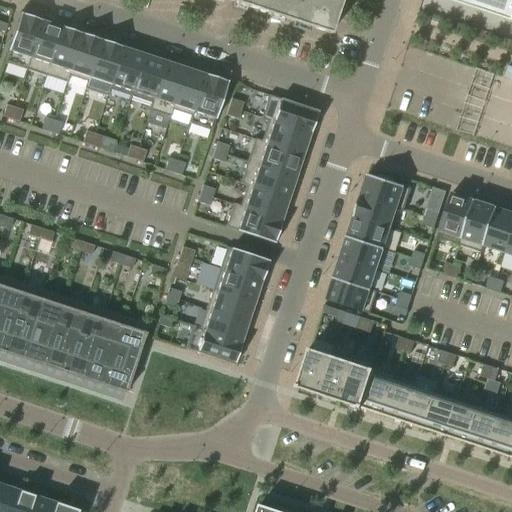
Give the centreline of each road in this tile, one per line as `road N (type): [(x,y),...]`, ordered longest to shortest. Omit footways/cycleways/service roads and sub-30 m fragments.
road 1 (residential): [(359,97),(57,0)]
road 2 (residential): [(256,413),(345,139)]
road 3 (residential): [(511,495),(256,413)]
road 4 (residential): [(194,445),(395,511)]
road 5 (residential): [(345,139),(511,193)]
road 6 (residential): [(0,406),(128,450)]
